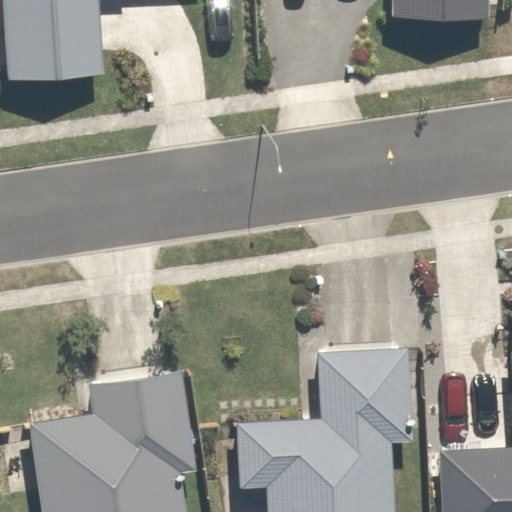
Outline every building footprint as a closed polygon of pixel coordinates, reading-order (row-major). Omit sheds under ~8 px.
[(0,0),(0,74),(80,68),(74,0),(0,0)] [(356,0),(357,14),(449,7),(448,0),(356,0)] [(425,511),(511,511),(511,309),(477,311),(485,460),(423,464),(425,511)] [(386,511),(389,360),(292,359),(291,432),(217,431),(216,508),(241,508),(241,511),(386,511)] [(172,511),(156,392),(79,403),(85,443),(9,453),(17,511),(172,511)]
